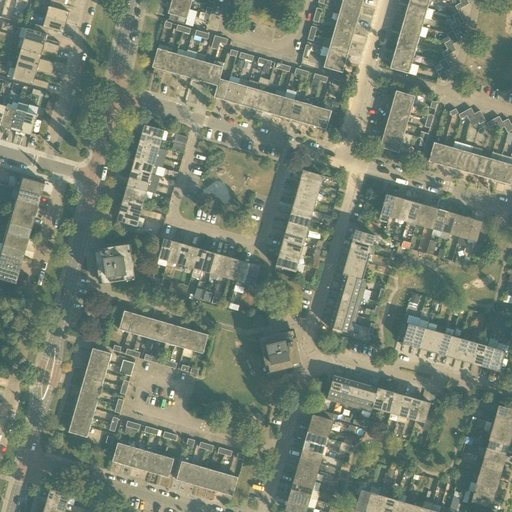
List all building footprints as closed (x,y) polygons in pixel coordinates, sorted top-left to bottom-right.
[(63,10),(65,5),(51,0),(46,16),(67,23),(70,12),(63,10)] [(190,10),(192,0),(191,0),(172,0),(171,4),(190,10)] [(428,9),(430,0),(409,0),(409,3),(428,9)] [(359,17),(361,8),(343,2),(340,12),(359,17)] [(425,18),(428,9),(409,3),(406,13),(425,18)] [(188,17),(190,10),(171,4),(168,14),(174,16),(173,21),(190,26),(192,18),(188,17)] [(356,26),(359,17),(340,12),(337,21),(356,26)] [(422,27),(425,18),(406,13),(404,22),(422,27)] [(464,23),(461,17),(458,13),(452,16),(456,22),(458,26),(464,23)] [(64,33),(67,23),(46,16),(43,27),(35,24),(34,30),(47,34),(49,29),(64,33)] [(353,35),(356,26),(337,21),(335,30),(353,35)] [(428,29),(422,27),(404,22),(401,31),(420,36),(425,38),(428,29)] [(189,34),(191,29),(185,27),(183,32),(183,33),(182,38),(187,40),(189,34)] [(47,34),(34,30),(27,28),(24,39),(59,49),(61,43),(46,39),(48,34),(47,34)] [(351,45),(353,35),(335,30),(332,39),(351,45)] [(420,36),(401,31),(398,40),(417,46),(420,36)] [(448,36),(453,44),(459,41),(453,31),(447,34),(448,36)] [(219,46),(222,38),(215,36),(212,48),(218,50),(219,46)] [(227,45),(228,40),(222,38),(219,46),(224,48),(225,44),(227,45)] [(57,55),(59,49),(24,39),(21,49),(42,55),(43,51),(57,55)] [(348,54),(351,45),(332,39),(329,49),(348,54)] [(414,55),(417,46),(398,40),(396,50),(414,55)] [(453,44),(450,40),(445,43),(448,50),(450,54),(456,50),(453,44)] [(40,59),(42,55),(21,49),(18,59),(53,69),(55,63),(40,59)] [(162,70),(167,51),(158,49),(152,67),(162,70)] [(345,63),(348,54),(329,49),(327,58),(345,63)] [(412,64),(414,55),(396,50),(393,59),(412,64)] [(171,73),(177,54),(167,51),(162,70),(171,73)] [(181,75),(186,57),(177,54),(171,73),(181,75)] [(190,78),(195,59),(186,57),(181,75),(190,78)] [(343,73),(345,63),(327,58),(324,68),(343,73)] [(51,75),(53,69),(18,59),(15,69),(36,75),(37,71),(51,75)] [(199,81),(205,62),(195,59),(190,78),(199,81)] [(409,74),(416,76),(419,66),(412,64),(393,59),(390,69),(409,74)] [(451,69),(448,63),(445,59),(439,62),(440,63),(442,68),(445,72),(451,69)] [(236,67),(242,69),(244,61),(238,60),(236,67)] [(209,83),(214,65),(205,62),(199,81),(209,83)] [(440,63),(434,67),(437,72),(442,68),(440,63)] [(220,79),(223,67),(214,65),(209,83),(217,86),(218,86),(220,79)] [(448,78),(445,72),(442,68),(437,72),(439,76),(442,81),(448,78)] [(34,79),(36,75),(15,69),(12,80),(33,86),(33,85),(47,89),(49,83),(34,79)] [(229,82),(220,79),(218,86),(217,86),(214,98),(224,100),(229,82)] [(224,100),(233,103),(238,84),(229,82),(224,100)] [(248,87),(238,84),(233,103),(242,106),(248,87)] [(242,106),(252,108),(257,90),(248,87),(242,106)] [(288,89),(286,96),(295,98),(297,92),(288,89)] [(266,92),(257,90),(252,108),(261,111),(266,92)] [(393,101),(412,106),(415,96),(396,91),(393,101)] [(270,114),(276,95),(266,92),(261,111),(270,114)] [(279,116),(285,98),(276,95),(270,114),(279,116)] [(279,116),(289,119),(294,100),(285,98),(279,116)] [(298,122),(303,103),(294,100),(289,119),(298,122)] [(340,103),(334,101),(332,109),(338,110),(340,103)] [(418,108),(412,106),(393,101),(391,110),(410,115),(415,117),(418,108)] [(307,124),(313,106),(303,103),(298,122),(307,124)] [(10,129),(16,109),(6,106),(1,126),(10,129)] [(317,127),(322,108),(313,106),(307,124),(317,127)] [(334,124),(337,113),(322,108),(317,127),(326,130),(328,123),(334,124)] [(20,132),(26,112),(16,109),(10,129),(20,132)] [(478,122),(474,115),(471,109),(465,112),(467,116),(468,118),(472,126),(478,122)] [(407,125),(410,115),(391,110),(388,119),(407,125)] [(485,122),(483,118),(480,111),(474,115),(478,122),(479,125),(485,122)] [(37,115),(26,112),(20,132),(30,135),(31,136),(37,115)] [(504,127),(502,123),(499,117),(493,120),(495,124),(496,126),(498,130),(504,127)] [(404,134),(407,125),(388,119),(385,129),(404,134)] [(511,130),(511,126),(511,125),(508,119),(502,123),(504,127),(505,129),(508,133),(511,130)] [(165,131),(145,125),(142,134),(162,140),(165,141),(168,132),(165,131)] [(402,143),(404,134),(385,129),(383,138),(402,143)] [(165,141),(162,140),(142,134),(140,143),(160,148),(162,140),(165,141)] [(187,144),(189,138),(177,134),(175,141),(187,144)] [(399,153),(402,143),(383,138),(380,147),(399,153)] [(157,157),(160,148),(140,143),(137,151),(157,157)] [(186,147),(174,143),(173,150),(184,153),(186,147)] [(444,145),(434,143),(429,162),(438,164),(444,145)] [(444,145),(438,164),(448,167),(453,148),(444,145)] [(448,167),(457,170),(462,151),(453,148),(448,167)] [(155,166),(157,157),(137,151),(135,160),(155,166)] [(457,170),(466,172),(472,153),(462,151),(457,170)] [(481,156),(472,153),(466,172),(476,175),(481,156)] [(476,175),(485,178),(490,159),(481,156),(476,175)] [(485,178),(494,180),(500,162),(490,159),(485,178)] [(154,167),(155,166),(135,160),(132,169),(152,174),(155,175),(157,168),(154,167)] [(494,180),(504,183),(509,164),(500,162),(494,180)] [(150,183),(152,174),(132,169),(130,177),(150,183)] [(321,186),(324,176),(303,170),(301,180),(321,186)] [(15,188),(20,189),(41,196),(44,185),(45,185),(45,184),(24,178),(23,179),(18,177),(15,188)] [(147,192),(147,191),(150,183),(130,177),(127,186),(147,192)] [(318,194),(321,186),(301,180),(298,188),(318,194)] [(127,186),(125,195),(145,200),(147,201),(149,192),(147,191),(147,192),(127,186)] [(316,203),(318,194),(298,188),(296,197),(316,203)] [(20,189),(17,200),(38,206),(41,196),(20,189)] [(389,217),(395,197),(387,194),(379,220),(388,223),(390,217),(389,217)] [(142,209),(145,200),(125,195),(122,203),(142,209)] [(313,211),(316,203),(296,197),(293,206),(313,211)] [(399,220),(404,199),(395,197),(389,217),(390,217),(399,220)] [(407,222),(413,202),(404,199),(399,220),(407,222)] [(17,200),(14,211),(35,217),(38,206),(17,200)] [(416,224),(422,204),(413,202),(407,222),(406,224),(415,227),(416,224)] [(140,218),(142,209),(122,203),(120,212),(140,218)] [(424,227),(430,207),(422,204),(416,224),(424,227)] [(311,220),(313,211),(293,206),(291,214),(311,220)] [(433,229),(438,209),(430,207),(424,227),(433,229)] [(441,232),(447,212),(438,209),(433,229),(441,232)] [(14,211),(11,222),(32,228),(35,217),(14,211)] [(137,227),(140,218),(120,212),(117,221),(137,227)] [(450,234),(456,214),(447,212),(441,232),(442,232),(441,238),(449,241),(450,234)] [(314,220),(311,220),(291,214),(288,223),(308,229),(309,229),(311,229),(314,220)] [(459,237),(464,217),(456,214),(450,234),(459,237)] [(468,239),(474,219),(464,217),(459,237),(461,237),(460,238),(459,238),(457,244),(466,246),(467,239),(468,239)] [(483,222),(482,222),(474,219),(468,239),(477,242),(476,244),(474,244),(472,253),(479,255),(482,246),(486,233),(480,232),(483,222)] [(11,222),(8,233),(29,239),(32,228),(11,222)] [(306,237),(308,229),(288,223),(286,231),(306,237)] [(374,229),(370,228),(362,226),(360,231),(355,230),(353,239),(373,245),(376,236),(372,235),(374,229)] [(304,246),(306,237),(286,231),(283,240),(304,246)] [(8,233),(4,244),(4,245),(25,251),(29,239),(8,233)] [(167,261),(172,241),(164,239),(159,259),(167,261)] [(370,254),(373,245),(353,239),(350,248),(370,254)] [(283,240),(281,249),(304,255),(307,248),(303,247),(304,246),(283,240)] [(403,240),(401,247),(409,249),(411,242),(403,240)] [(426,254),(433,256),(437,242),(430,240),(426,254)] [(175,264),(181,244),(172,241),(167,261),(175,264)] [(2,244),(0,251),(0,254),(23,261),(25,251),(4,245),(4,244),(2,244)] [(103,283),(102,283),(102,284),(127,280),(127,277),(134,276),(134,277),(135,277),(131,252),(129,252),(127,245),(128,245),(128,244),(103,248),(103,251),(96,252),(96,251),(95,251),(99,276),(102,276),(103,283)] [(184,266),(190,246),(181,244),(175,264),(184,266)] [(193,269),(199,248),(190,246),(184,266),(193,269)] [(199,279),(201,271),(207,251),(199,248),(193,269),(191,276),(199,279)] [(368,262),(370,254),(350,248),(348,257),(368,262)] [(304,255),(281,249),(278,257),(299,263),(299,264),(302,265),(304,255)] [(210,274),(216,253),(207,251),(201,271),(210,274)] [(219,276),(225,256),(216,253),(210,274),(219,276)] [(0,266),(19,272),(23,261),(0,254),(0,266)] [(227,279),(233,258),(225,256),(219,276),(227,279)] [(296,272),(299,264),(299,263),(278,257),(276,267),(296,272)] [(365,271),(368,262),(348,257),(345,265),(365,271)] [(236,281),(242,261),(233,258),(227,279),(236,281)] [(244,287),(251,263),(242,261),(236,281),(237,281),(236,285),(244,287)] [(244,288),(245,284),(255,286),(260,266),(251,263),(244,287),(244,288)] [(363,280),(363,279),(365,271),(345,265),(343,274),(363,280)] [(0,266),(0,279),(16,284),(16,283),(19,272),(0,266)] [(367,280),(363,279),(363,280),(343,274),(340,283),(365,290),(367,280)] [(176,293),(179,285),(171,282),(169,291),(176,293)] [(362,298),(365,290),(340,283),(338,291),(362,298)] [(179,285),(176,293),(185,295),(188,286),(180,284),(179,285)] [(200,302),(203,290),(197,289),(194,300),(200,302)] [(360,307),(362,298),(338,291),(335,300),(360,307)] [(420,296),(421,295),(413,293),(413,294),(410,301),(418,303),(420,296)] [(357,316),(360,307),(335,300),(333,309),(357,316)] [(355,324),(357,316),(333,309),(330,317),(355,324)] [(129,332),(134,314),(125,311),(119,330),(129,332)] [(138,335),(143,316),(134,314),(129,332),(138,335)] [(147,338),(153,319),(143,316),(138,335),(147,338)] [(352,333),(355,324),(330,317),(328,326),(352,333)] [(157,340),(162,322),(153,319),(147,338),(157,340)] [(166,343),(171,324),(162,322),(157,340),(166,343)] [(175,346),(180,327),(171,324),(166,343),(175,346)] [(403,344),(404,344),(412,346),(418,326),(409,324),(403,344)] [(421,349),(427,329),(418,326),(412,346),(421,349)] [(184,348),(190,330),(180,327),(175,346),(184,348)] [(430,351),(435,331),(427,329),(421,349),(430,351)] [(194,351),(199,332),(190,330),(184,348),(194,351)] [(301,362),(301,363),(302,363),(296,338),(293,339),(291,332),(292,331),(267,337),(268,339),(261,341),(261,340),(260,340),(260,341),(266,365),(269,365),(270,372),(269,372),(270,372),(270,373),(294,367),(294,364),(301,362)] [(438,354),(444,334),(435,331),(430,351),(438,354)] [(199,332),(194,351),(203,354),(209,335),(199,332)] [(447,356),(453,336),(444,334),(438,354),(447,356)] [(456,359),(461,339),(453,336),(447,356),(456,359)] [(464,361),(470,341),(461,339),(456,359),(464,361)] [(479,344),(470,341),(464,361),(473,364),(479,344)] [(482,366),(487,346),(479,344),(473,364),(482,366)] [(490,369),(496,349),(487,346),(482,366),(490,369)] [(90,358),(109,363),(112,354),(93,348),(90,358)] [(490,369),(499,371),(505,351),(496,349),(490,369)] [(106,373),(109,363),(90,358),(88,367),(106,373)] [(135,364),(124,360),(122,367),(133,370),(135,364)] [(104,382),(106,373),(88,367),(85,376),(104,382)] [(131,377),(133,370),(122,367),(120,373),(131,377)] [(344,378),(334,375),(327,400),(337,402),(344,378)] [(101,391),(104,382),(85,376),(82,386),(101,391)] [(345,405),(352,381),(344,378),(337,402),(345,405)] [(354,407),(361,383),(352,381),(345,405),(354,407)] [(362,410),(369,385),(361,383),(354,407),(362,410)] [(372,408),(378,388),(369,385),(362,410),(372,412),(373,408),(372,408)] [(98,400),(101,391),(82,386),(80,395),(98,400)] [(381,411),(387,390),(378,388),(372,408),(373,408),(381,411)] [(390,413),(396,393),(387,390),(381,411),(390,413)] [(398,415),(404,395),(396,393),(390,413),(398,415)] [(96,410),(98,400),(80,395),(77,404),(96,410)] [(407,418),(413,398),(404,395),(398,415),(407,418)] [(416,420),(421,400),(413,398),(407,418),(416,420)] [(435,412),(429,410),(431,403),(421,400),(416,420),(425,423),(423,429),(429,431),(435,412)] [(93,419),(96,410),(77,404),(74,413),(93,419)] [(511,418),(511,409),(499,406),(496,414),(511,418)] [(323,411),(322,411),(320,417),(313,415),(310,424),(330,429),(333,420),(331,420),(332,418),(333,414),(323,411)] [(74,413),(72,423),(90,428),(93,419),(74,413)] [(511,428),(511,418),(496,414),(494,423),(511,428)] [(488,431),(491,432),(511,438),(511,436),(511,428),(494,423),(490,422),(488,431)] [(88,438),(90,428),(72,423),(69,432),(88,438)] [(328,438),(330,429),(310,424),(308,432),(328,438)] [(325,446),(328,438),(308,432),(305,441),(325,446)] [(509,446),(511,438),(491,432),(489,440),(509,446)] [(349,444),(352,445),(352,444),(354,437),(346,435),(344,442),(349,444)] [(487,449),(507,455),(509,446),(489,440),(483,439),(480,447),(487,449)] [(155,454),(158,444),(149,441),(146,451),(141,470),(150,472),(155,454)] [(323,455),(325,446),(305,441),(303,450),(323,455)] [(122,464),(128,446),(118,443),(113,462),(122,464)] [(131,467),(137,448),(128,446),(122,464),(131,467)] [(146,451),(137,448),(131,467),(141,470),(146,451)] [(504,464),(507,455),(487,449),(484,458),(504,464)] [(320,464),(323,455),(303,450),(300,458),(320,464)] [(159,475),(165,456),(155,454),(150,472),(159,475)] [(165,456),(159,475),(169,478),(174,459),(165,456)] [(318,473),(320,464),(300,458),(298,467),(318,473)] [(502,472),(504,464),(484,458),(482,466),(502,472)] [(186,483),(192,464),(182,461),(177,480),(186,483)] [(195,485),(201,467),(192,464),(186,483),(195,485)] [(499,481),(502,472),(482,466),(479,475),(499,481)] [(205,488),(210,469),(201,467),(195,485),(205,488)] [(295,476),(315,481),(318,473),(298,467),(295,476)] [(214,491),(219,472),(210,469),(205,488),(214,491)] [(389,469),(387,476),(393,478),(395,470),(389,469)] [(223,493),(229,475),(219,472),(214,491),(223,493)] [(233,496),(238,477),(229,475),(223,493),(233,496)] [(497,490),(499,481),(479,475),(476,484),(497,490)] [(313,490),(315,481),(295,476),(293,484),(313,490)] [(471,492),(494,498),(497,490),(476,484),(471,483),(469,491),(471,492)] [(310,499),(313,490),(293,484),(290,493),(310,499)] [(68,504),(71,495),(51,489),(48,498),(68,504)] [(360,495),(354,494),(353,494),(350,505),(356,507),(356,510),(363,511),(364,511),(370,492),(361,490),(360,495)] [(373,511),(379,495),(370,492),(364,511),(373,511)] [(492,507),(494,498),(471,492),(466,507),(477,510),(479,504),(492,507)] [(308,507),(310,499),(290,493),(288,502),(308,507)] [(383,511),(387,497),(379,495),(373,511),(383,511)] [(392,511),(396,500),(387,497),(383,511),(392,511)] [(63,511),(65,511),(68,504),(48,498),(45,507),(63,511)] [(92,510),(95,502),(85,500),(83,507),(92,510)] [(402,511),(405,502),(396,500),(392,511),(402,511)] [(313,511),(314,509),(308,507),(288,502),(285,511),(289,511),(313,511)] [(411,511),(414,505),(405,502),(402,511),(411,511)] [(433,502),(431,510),(430,510),(429,511),(439,511),(442,505),(433,502)]
